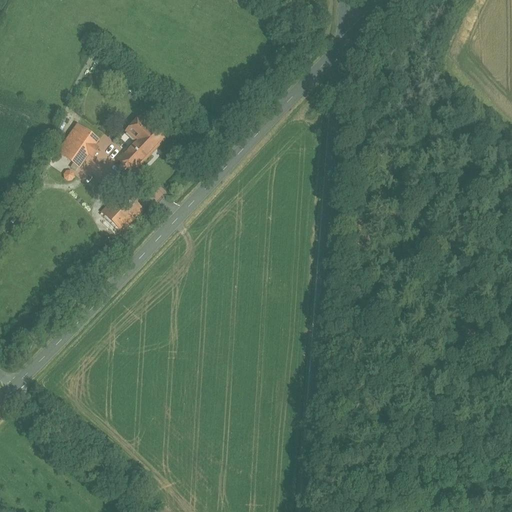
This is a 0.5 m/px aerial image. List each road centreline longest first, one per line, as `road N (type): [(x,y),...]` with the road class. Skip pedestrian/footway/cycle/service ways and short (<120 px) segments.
road 1 (secondary): [(13,387),(341,51)]
road 2 (unclassified): [(305,511),(341,51)]
road 3 (unclassified): [(139,511),(13,387)]
